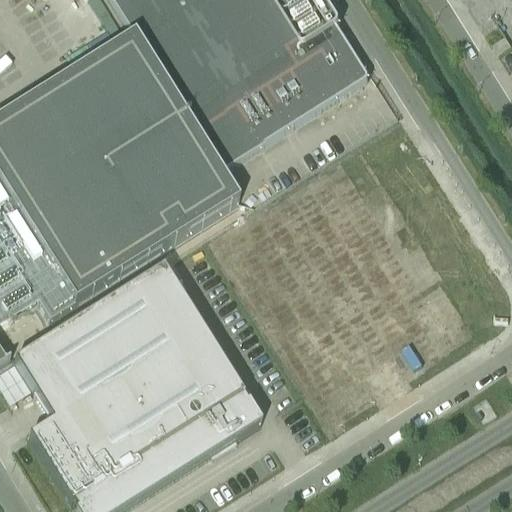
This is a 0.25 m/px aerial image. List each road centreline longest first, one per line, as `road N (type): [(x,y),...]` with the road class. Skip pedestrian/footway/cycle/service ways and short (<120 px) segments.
road 1 (unclassified): [(347,0),(511,264)]
road 2 (unclassified): [(511,355),(252,511)]
road 3 (secondary): [(511,425),(372,511)]
road 4 (unclassified): [(511,119),(435,0)]
